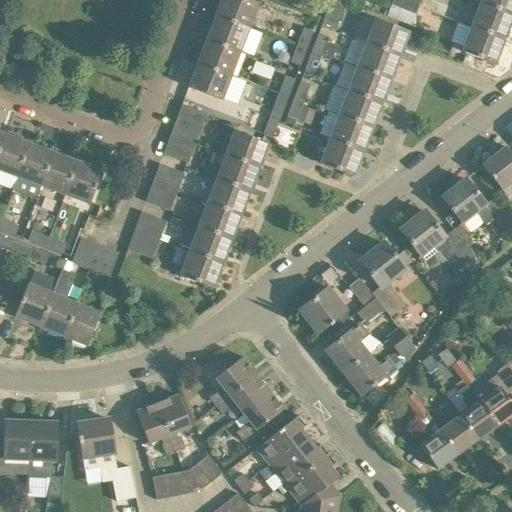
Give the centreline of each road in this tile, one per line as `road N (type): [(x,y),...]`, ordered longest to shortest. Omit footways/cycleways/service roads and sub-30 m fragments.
road 1 (residential): [(250,303),(511,94)]
road 2 (residential): [(0,90),(143,139),(192,0)]
road 3 (residential): [(0,378),(79,378),(148,363),(250,303)]
road 4 (residential): [(408,511),(250,303)]
